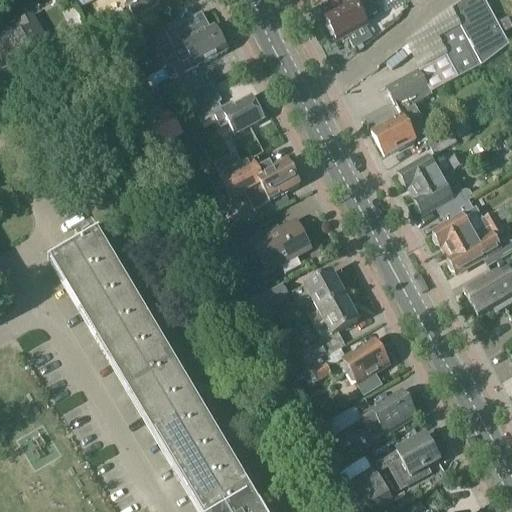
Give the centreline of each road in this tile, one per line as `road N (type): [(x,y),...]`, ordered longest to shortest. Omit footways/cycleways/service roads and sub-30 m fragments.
road 1 (tertiary): [(511,476),(430,340),(252,0)]
road 2 (unclassified): [(166,511),(40,306)]
